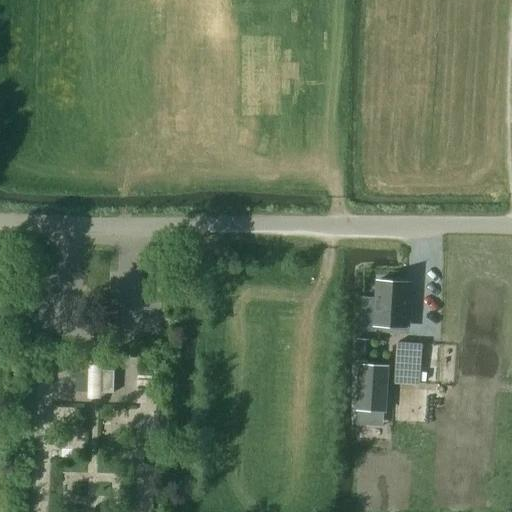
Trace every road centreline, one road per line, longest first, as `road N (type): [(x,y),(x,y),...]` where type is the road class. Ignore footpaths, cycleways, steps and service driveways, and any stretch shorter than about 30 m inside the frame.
road 1 (tertiary): [(0,221),(511,228)]
road 2 (unknown): [(142,223),(135,328),(119,345),(88,347),(69,334),(66,321),(72,222)]
